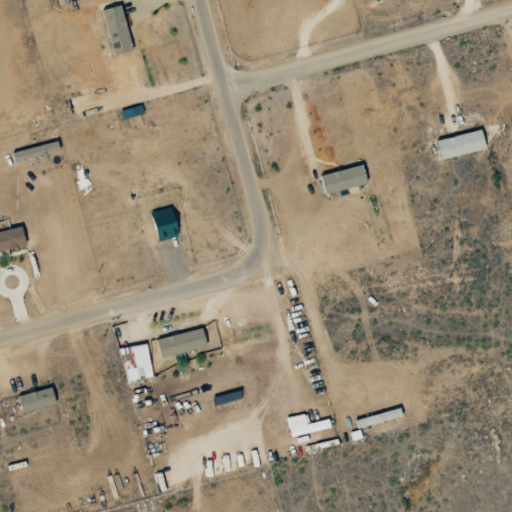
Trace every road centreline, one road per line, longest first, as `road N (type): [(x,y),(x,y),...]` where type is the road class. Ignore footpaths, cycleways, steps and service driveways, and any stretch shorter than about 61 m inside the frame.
road 1 (residential): [(206,0),(265,206),(270,244),(259,266),(0,337)]
road 2 (residential): [(232,88),(511,10)]
